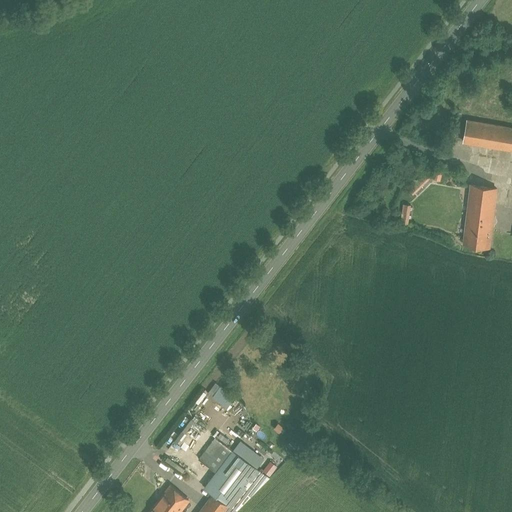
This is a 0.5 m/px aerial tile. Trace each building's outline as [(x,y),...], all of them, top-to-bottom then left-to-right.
[(511,124),(469,118),(465,142),(511,149),(511,124)] [(423,172),(408,189),(417,197),(432,180),(423,172)] [(471,183),(464,242),(491,246),(498,186),(471,183)] [(404,214),(402,224),(408,225),(411,207),(403,205),(402,213),(404,214)] [(208,392),(228,407),(236,396),(216,381),(208,392)] [(188,413),(197,419),(198,417),(196,416),(210,394),(203,389),(188,413)] [(233,450),(215,437),(199,458),(216,472),(233,450)] [(214,494),(200,511),(235,511),(269,478),(233,450),(216,472),(205,487),(214,494)] [(171,485),(149,511),(179,511),(189,500),(171,485)]
